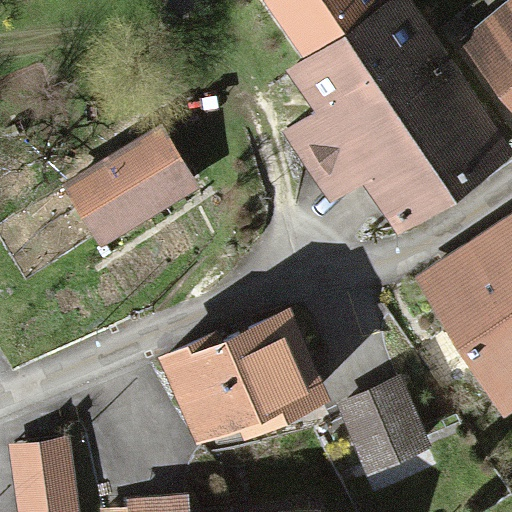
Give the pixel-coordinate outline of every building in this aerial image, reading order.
[(262,0),(303,58),(286,70),(313,108),(428,29),(408,0),(262,0)] [(511,0),(497,0),(455,31),(511,100),(511,0)] [(511,158),(511,148),(428,29),(313,108),(281,130),(330,204),(365,181),(399,232),(511,158)] [(165,127),(65,183),(98,243),(198,187),(165,127)] [(511,225),(420,282),(501,414),(511,407),(511,225)] [(158,367),(183,440),(304,399),(279,326),(158,367)] [(382,375),(328,397),(359,475),(414,453),(382,375)] [(71,511),(63,447),(12,454),(19,511),(71,511)] [(191,511),(190,493),(128,497),(129,510),(105,511),(323,511),(302,511),(191,511)]
